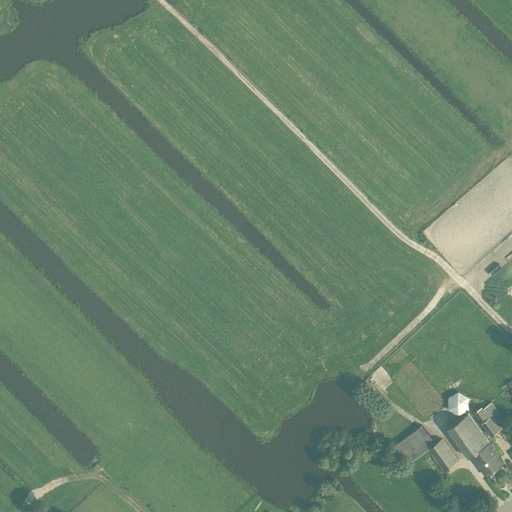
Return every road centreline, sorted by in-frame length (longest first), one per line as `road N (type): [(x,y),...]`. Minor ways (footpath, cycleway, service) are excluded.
road 1 (track): [(511,234),(457,259),(407,241),(161,0)]
road 2 (track): [(17,511),(57,481),(86,474),(141,511)]
